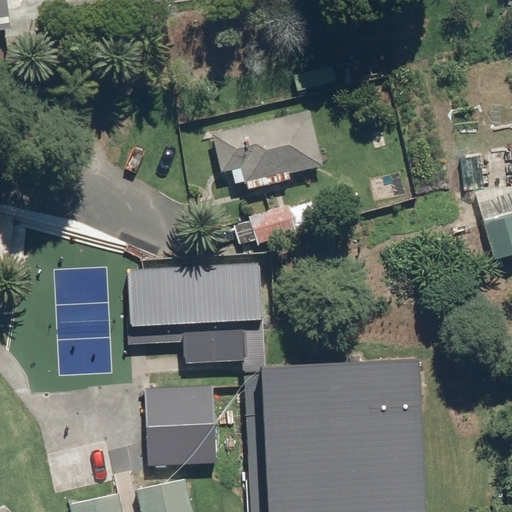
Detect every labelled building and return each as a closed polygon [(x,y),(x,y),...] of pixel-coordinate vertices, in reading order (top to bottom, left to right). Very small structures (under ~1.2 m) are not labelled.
[(0,0),(0,21),(14,19),(10,0),(0,0)] [(320,98),(208,132),(227,194),(339,160),(320,98)] [(463,213),(342,250),(355,295),(484,255),(487,264),(511,256),(511,151),(457,158),(463,213)] [(119,252),(122,331),(175,328),(177,357),(263,353),(258,245),(119,252)] [(433,511),(423,351),(262,361),(271,511),(433,511)] [(206,380),(139,382),(142,463),(209,460),(206,380)] [(101,440),(44,454),(54,497),(112,483),(101,440)] [(190,511),(183,478),(134,488),(139,511),(190,511)] [(123,511),(118,492),(58,506),(59,511),(123,511)]
